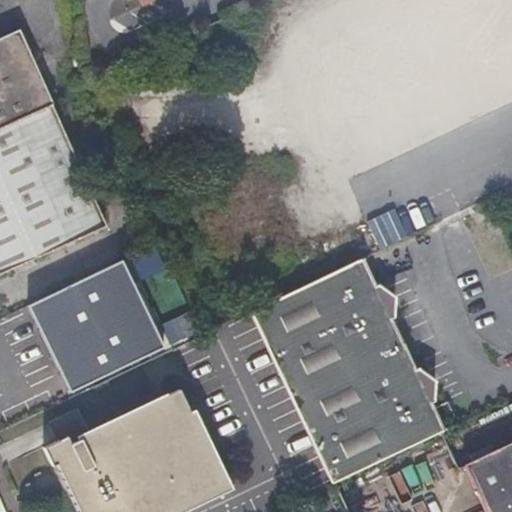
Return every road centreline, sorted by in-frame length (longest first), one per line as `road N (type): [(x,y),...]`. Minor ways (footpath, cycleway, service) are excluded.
road 1 (unknown): [(0,416),(139,349),(150,336),(135,290),(116,279),(43,304)]
road 2 (unknown): [(383,0),(357,26),(349,51),(351,82),(393,163),(441,169),(511,133)]
